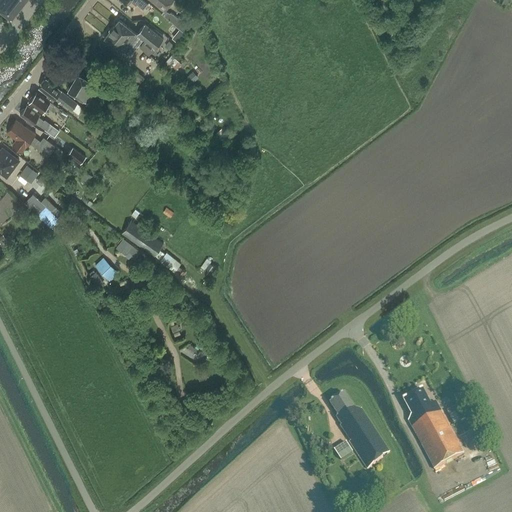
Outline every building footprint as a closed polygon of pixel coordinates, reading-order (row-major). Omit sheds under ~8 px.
[(0,0),(0,10),(11,18),(24,0),(0,0)] [(148,4),(143,0),(121,0),(122,1),(127,5),(131,1),(136,5),(137,4),(143,9),(148,4)] [(185,34),(191,27),(183,20),(181,18),(179,18),(178,18),(173,14),(171,13),(169,13),(165,10),(174,0),(151,0),(164,11),(162,14),(177,27),(185,34)] [(120,20),(105,38),(123,52),(123,51),(137,34),(120,20)] [(145,23),(137,34),(143,39),(146,41),(140,48),(149,56),(163,38),(145,23)] [(169,51),(172,48),(174,45),(169,41),(165,47),(169,51)] [(401,42),(390,46),(394,57),(405,53),(401,42)] [(172,55),(164,65),(174,73),(182,63),(172,55)] [(193,71),(185,78),(191,84),(199,77),(193,71)] [(95,111),(99,103),(91,97),(98,85),(79,73),(69,90),(88,102),(86,106),(95,111)] [(77,103),(69,97),(46,79),(40,88),(48,95),(47,96),(53,101),(56,98),(72,110),(77,103)] [(56,114),(60,109),(45,98),(36,92),(29,101),(36,107),(35,107),(43,113),(47,107),(56,114)] [(45,129),(50,123),(45,120),(44,121),(39,117),(41,114),(27,104),(20,114),(28,119),(27,121),(33,125),(35,122),(45,129)] [(34,136),(36,134),(17,119),(7,132),(17,140),(13,144),(23,151),(29,143),(34,136)] [(49,157),(56,147),(46,139),(42,140),(41,141),(36,148),(49,157)] [(0,171),(7,176),(19,161),(3,148),(0,152),(0,171)] [(50,159),(59,166),(67,155),(58,148),(50,159)] [(85,158),(73,148),(68,155),(80,164),(85,158)] [(38,173),(28,165),(20,174),(31,183),(38,173)] [(46,196),(41,201),(34,194),(25,203),(51,228),(60,220),(52,211),(56,206),(46,196)] [(174,213),(168,209),(165,214),(171,218),(174,213)] [(136,218),(140,213),(136,210),(132,215),(136,218)] [(164,243),(131,221),(122,233),(155,256),(160,249),(164,243)] [(139,251),(133,245),(123,238),(116,247),(125,255),(126,254),(133,259),(139,251)] [(160,261),(177,275),(178,274),(182,277),(186,272),(179,266),(182,264),(167,252),(166,254),(160,249),(155,256),(161,260),(160,261)] [(200,269),(204,271),(209,275),(204,283),(207,285),(218,269),(210,263),(212,261),(211,260),(212,258),(209,256),(208,258),(207,258),(200,269)] [(95,265),(110,281),(119,272),(104,257),(95,265)] [(89,277),(96,287),(103,282),(96,272),(89,277)] [(199,360),(204,349),(188,342),(183,354),(199,360)] [(461,440),(457,442),(440,412),(438,413),(434,405),(431,407),(423,391),(404,402),(412,417),(408,423),(435,471),(468,453),(461,440)] [(355,410),(345,395),(330,405),(339,418),(336,419),(342,427),(341,428),(344,434),(343,435),(368,471),(390,454),(361,411),(355,410)] [(462,412),(466,420),(472,417),(465,403),(447,412),(450,418),(462,412)] [(340,462),(352,455),(345,445),(334,452),(340,462)]
